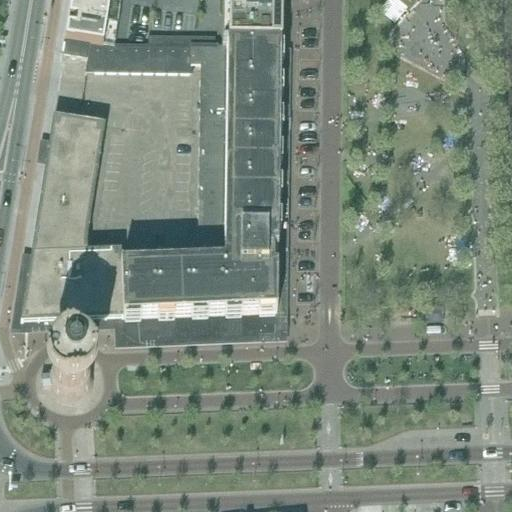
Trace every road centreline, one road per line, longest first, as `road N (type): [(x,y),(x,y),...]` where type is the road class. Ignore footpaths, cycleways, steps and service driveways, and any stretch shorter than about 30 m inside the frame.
road 1 (secondary): [(511,455),(67,473),(0,465)]
road 2 (residential): [(333,0),(329,309)]
road 3 (secondary): [(65,511),(327,499)]
road 4 (secondary): [(327,499),(511,493)]
road 5 (secondary): [(0,223),(14,98)]
